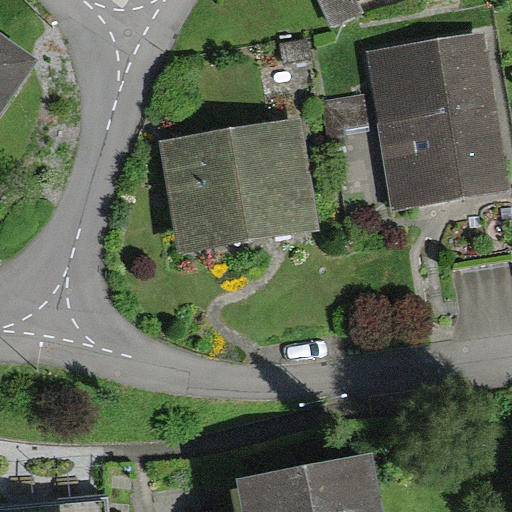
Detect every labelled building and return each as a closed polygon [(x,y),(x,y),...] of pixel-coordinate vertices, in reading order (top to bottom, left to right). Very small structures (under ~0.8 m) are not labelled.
[(325,0),(335,21),(359,10),(354,0),(325,0)] [(0,108),(31,64),(0,42),(0,108)] [(498,184),(476,44),(376,60),(398,200),(498,184)] [(309,226),(293,125),(169,144),(185,245),(309,226)] [(244,491),(247,511),(371,511),(364,469),(244,491)]
